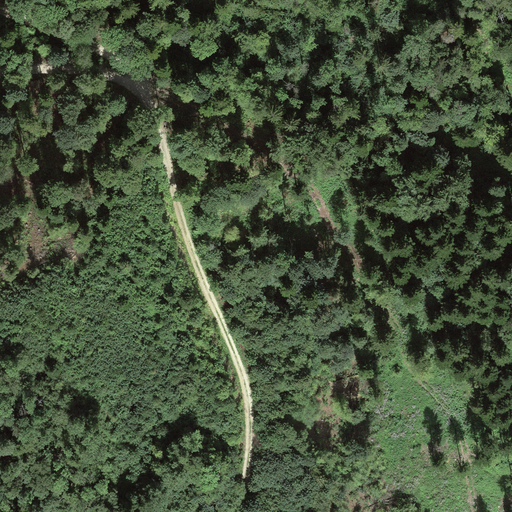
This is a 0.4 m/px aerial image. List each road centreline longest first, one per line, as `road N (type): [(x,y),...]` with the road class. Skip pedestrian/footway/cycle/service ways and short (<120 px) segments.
road 1 (track): [(0,12),(80,43),(121,66),(140,88),(247,390),(235,511)]
road 2 (track): [(148,107),(215,50),(311,59),(353,68),(369,81)]
road 3 (track): [(140,88),(79,71),(0,74)]
